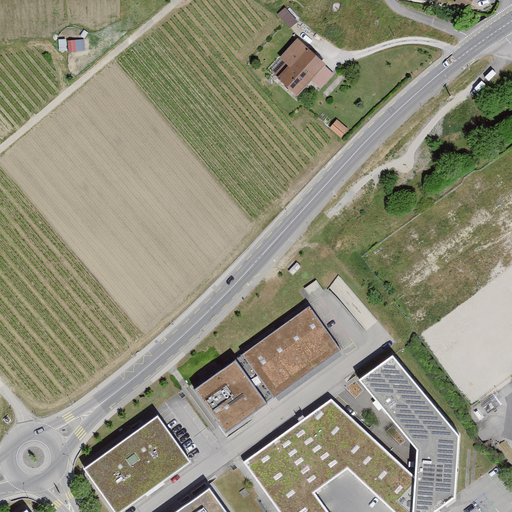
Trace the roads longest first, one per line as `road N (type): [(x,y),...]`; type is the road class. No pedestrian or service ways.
road 1 (secondary): [(55,439),(175,342),(367,141),(479,43)]
road 2 (unclassified): [(148,511),(380,344)]
road 3 (track): [(0,148),(173,0)]
